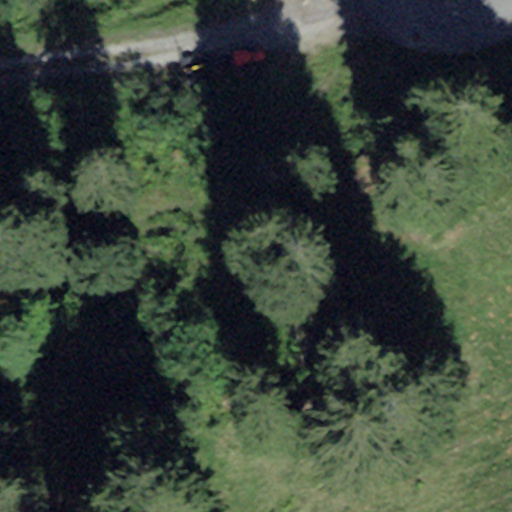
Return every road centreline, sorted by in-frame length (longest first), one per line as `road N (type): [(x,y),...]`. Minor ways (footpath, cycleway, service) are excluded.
road 1 (track): [(333,0),(225,30),(0,66)]
road 2 (track): [(394,0),(442,19),(471,19),(511,4)]
